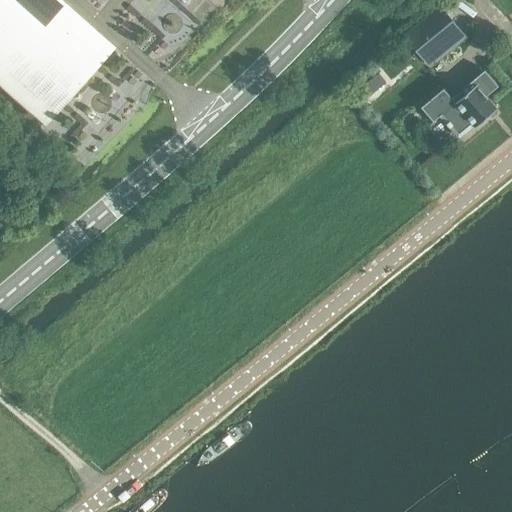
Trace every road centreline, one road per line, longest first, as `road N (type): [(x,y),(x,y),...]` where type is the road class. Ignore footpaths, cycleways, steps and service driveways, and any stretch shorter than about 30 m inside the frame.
road 1 (tertiary): [(83,511),(511,157)]
road 2 (secondary): [(0,302),(154,172),(330,0)]
road 3 (track): [(100,497),(0,400)]
